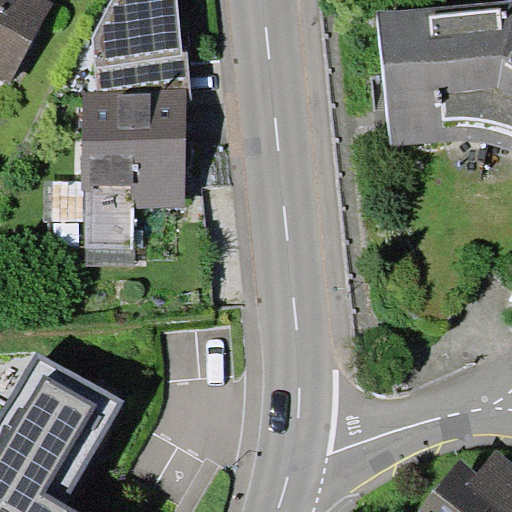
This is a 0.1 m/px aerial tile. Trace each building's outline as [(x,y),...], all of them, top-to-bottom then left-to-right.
[(53,2),(48,0),(0,0),(0,79),(9,85),(53,2)] [(177,0),(111,0),(92,38),(96,91),(187,91),(187,100),(193,100),(188,51),(182,52),(177,0)] [(511,0),(510,0),(378,11),(391,145),(457,141),(471,141),(480,141),(494,143),(503,146),(510,149),(511,149),(511,0)] [(187,91),(96,91),(82,91),(82,181),(82,190),(86,190),(87,219),(87,248),(135,247),(135,207),(187,207),(187,100),(187,91)] [(45,220),(87,219),(86,190),(82,190),(82,181),(44,182),(45,220)] [(135,264),(135,247),(87,248),(87,265),(135,264)] [(76,511),(62,503),(122,401),(36,351),(0,411),(0,511),(76,511)] [(511,511),(511,462),(494,448),(478,468),(462,455),(416,511),(511,511)]
